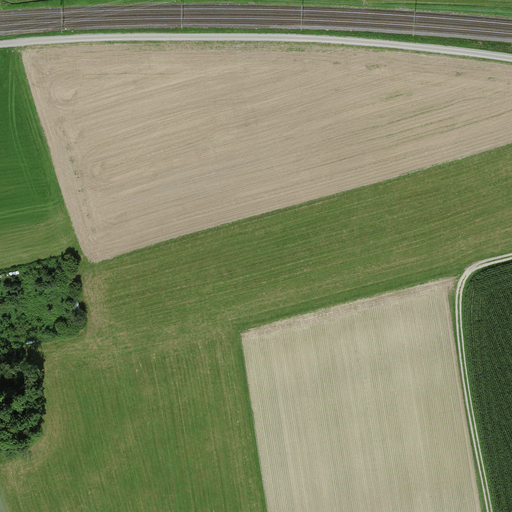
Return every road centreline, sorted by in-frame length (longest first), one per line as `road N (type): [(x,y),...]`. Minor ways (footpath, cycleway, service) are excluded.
road 1 (track): [(0,46),(116,37),(299,40),(511,60)]
road 2 (track): [(65,362),(472,266)]
road 3 (track): [(489,511),(463,367),(459,292),(472,266),(511,255)]
